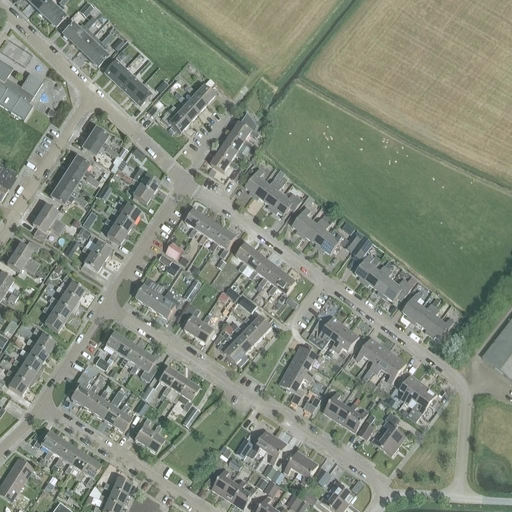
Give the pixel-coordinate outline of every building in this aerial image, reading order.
[(33,0),(29,5),(38,13),(48,2),(49,0),(33,0)] [(62,8),(67,4),(62,0),(57,5),(59,7),(57,10),(46,21),(55,29),(66,18),(60,13),(63,9),(62,8)] [(57,10),(48,2),(38,13),(46,21),(57,10)] [(85,20),(94,10),(87,4),(78,13),(85,20)] [(92,18),(88,23),(91,26),(96,21),(92,18)] [(71,44),(81,33),(85,29),(87,31),(91,26),(88,23),(83,28),(81,26),(78,30),(72,25),(62,36),(71,44)] [(81,33),(71,44),(80,53),(90,42),(94,38),(88,33),(89,33),(87,31),(85,29),(81,33)] [(110,34),(105,39),(109,43),(113,38),(112,36),(116,32),(112,29),(108,33),(110,34)] [(108,58),(102,53),(106,49),(104,47),(109,43),(105,39),(101,44),(102,46),(99,50),(88,61),(97,69),(108,58)] [(119,50),(124,45),(120,41),(115,46),(119,50)] [(80,53),(88,61),(99,50),(102,46),(101,44),(99,43),(95,47),(90,42),(80,53)] [(0,108),(23,123),(33,109),(29,106),(43,84),(29,76),(21,89),(7,80),(13,71),(0,62),(0,108)] [(116,62),(104,75),(113,84),(125,71),(116,62)] [(125,71),(113,84),(121,92),(134,79),(125,71)] [(134,79),(121,92),(130,100),(143,87),(134,79)] [(187,93),(193,98),(194,97),(206,107),(214,98),(203,88),(196,95),(187,86),(184,90),(187,93)] [(143,87),(130,100),(139,109),(152,96),(143,87)] [(197,117),(206,107),(194,97),(193,98),(188,104),(181,99),(178,102),(184,108),(186,106),(197,117)] [(188,126),(197,117),(186,106),(184,108),(179,114),(173,108),(170,111),(176,117),(177,116),(188,126)] [(55,114),(50,110),(47,115),(52,119),(55,114)] [(245,144),(246,142),(250,136),(257,140),(260,137),(252,132),(256,126),(247,114),(240,125),(239,125),(232,135),(245,144)] [(180,136),(188,126),(177,116),(176,117),(170,123),(164,117),(161,121),(168,126),(169,125),(180,136)] [(110,157),(112,153),(107,149),(108,147),(104,144),(108,138),(95,130),(89,140),(106,151),(104,153),(110,157)] [(252,147),(246,142),(245,144),(232,135),(225,146),(238,154),(239,153),(243,146),(250,151),(252,147)] [(102,155),(104,153),(106,151),(89,140),(82,150),(95,158),(98,153),(102,155)] [(245,157),(239,153),(238,154),(225,146),(218,156),(231,165),(232,163),(236,157),(243,161),(245,157)] [(118,156),(117,158),(122,161),(127,153),(122,150),(118,156)] [(137,150),(132,155),(140,162),(144,157),(137,150)] [(116,159),(117,158),(118,156),(112,153),(110,157),(115,160),(112,165),(114,166),(110,172),(114,175),(122,163),(116,159)] [(238,168),(232,163),(231,165),(218,156),(210,167),(223,176),(229,167),(236,172),(238,168)] [(88,178),(93,181),(95,178),(86,172),(89,167),(77,158),(70,169),(83,177),(87,180),(88,178)] [(0,203),(0,204),(6,194),(6,193),(17,176),(0,165),(0,203)] [(76,187),(83,177),(70,169),(64,179),(76,187)] [(139,187),(153,196),(160,185),(147,177),(147,176),(140,170),(137,174),(133,181),(140,186),(139,187)] [(236,185),(244,174),(238,170),(231,181),(236,185)] [(251,179),(254,173),(250,170),(246,175),(251,179)] [(139,187),(140,186),(133,181),(118,171),(115,175),(138,190),(132,198),(146,207),(153,196),(139,187)] [(263,175),(259,172),(245,190),(251,194),(249,196),(253,199),(264,184),(259,180),(263,175)] [(72,192),(76,187),(64,179),(57,189),(74,199),(73,202),(78,205),(81,201),(76,198),(77,196),(72,192)] [(287,182),(283,179),(278,186),(264,204),(269,208),(268,210),(272,213),(284,197),(279,193),(287,182)] [(253,199),(258,202),(259,200),(264,204),(278,186),(274,183),(270,188),(264,184),(253,199)] [(71,205),(73,202),(74,199),(57,189),(50,199),(63,207),(67,202),(71,205)] [(88,199),(91,196),(83,191),(81,195),(88,199)] [(283,218),(289,210),(294,213),(301,203),(293,197),(290,201),(284,197),(272,213),(276,216),(278,214),(283,218)] [(120,217),(133,226),(140,215),(127,206),(128,205),(120,200),(118,204),(125,209),(121,215),(120,217)] [(39,217),(62,232),(65,227),(54,220),(58,215),(45,207),(39,217)] [(120,217),(121,215),(109,208),(105,213),(110,216),(111,215),(118,219),(114,226),(113,227),(127,236),(133,226),(120,217)] [(299,219),(295,226),(292,229),(298,233),(296,235),(300,238),(311,223),(306,219),(310,213),(306,210),(299,219)] [(204,219),(193,212),(185,225),(193,230),(189,237),(193,240),(197,233),(196,232),(204,219)] [(300,238),(305,241),(306,239),(311,243),(325,225),(330,218),(326,215),(317,227),(311,223),(300,238)] [(333,217),(332,216),(325,225),(311,243),(316,247),(315,249),(319,252),(330,237),(325,233),(333,222),(333,217)] [(59,237),(62,232),(39,217),(32,227),(37,230),(33,237),(35,238),(38,240),(40,241),(44,243),(44,242),(48,237),(45,235),(48,230),(59,237)] [(206,239),(215,226),(204,219),(196,232),(197,233),(203,237),(199,244),(203,246),(208,240),(206,239)] [(76,230),(80,224),(75,221),(71,227),(76,230)] [(113,227),(114,226),(107,221),(104,225),(112,230),(106,238),(120,247),(127,236),(113,227)] [(218,246),(216,245),(225,232),(215,226),(206,239),(208,240),(214,244),(209,251),(214,253),(218,246)] [(82,230),(78,236),(86,241),(90,235),(82,230)] [(224,251),(220,257),(224,260),(229,253),(227,252),(236,239),(225,232),(216,245),(218,246),(224,251)] [(344,250),(350,254),(363,238),(357,233),(354,237),(349,243),(344,239),(335,232),(331,238),(330,237),(319,252),(323,255),(325,253),(330,257),(339,245),(345,249),(344,250)] [(91,255),(104,263),(111,253),(98,244),(99,243),(91,238),(88,242),(96,247),(91,253),(91,255)] [(364,240),(352,256),(360,262),(361,260),(365,263),(355,276),(360,280),(359,282),(363,285),(374,270),(381,262),(377,259),(373,261),(369,258),(368,259),(364,256),(372,246),(364,240)] [(73,242),(68,251),(73,254),(79,246),(73,242)] [(13,256),(36,271),(39,266),(29,260),(32,254),(35,256),(39,250),(40,250),(38,248),(35,247),(33,246),(32,245),(28,244),(25,249),(20,246),(13,256)] [(246,267),(256,254),(245,246),(236,259),(244,265),(238,272),(242,275),(247,268),(246,267)] [(171,247),(165,255),(177,263),(183,255),(171,247)] [(91,255),(91,253),(84,249),(82,252),(89,257),(85,263),(83,266),(97,275),(104,263),(91,255)] [(256,274),(266,262),(256,254),(246,267),(247,268),(254,272),(248,279),(252,282),(257,275),(256,274)] [(33,276),(36,271),(13,256),(7,266),(19,274),(22,269),(33,276)] [(169,269),(173,263),(162,256),(158,262),(169,269)] [(186,268),(189,262),(182,258),(179,263),(186,268)] [(221,272),(226,264),(221,261),(216,268),(221,272)] [(266,282),(276,269),(266,262),(256,274),(257,275),(264,280),(258,287),(262,290),(267,283),(266,282)] [(174,276),(179,268),(174,264),(169,272),(174,276)] [(58,276),(61,271),(56,267),(53,273),(58,276)] [(276,290),(286,277),(276,269),(266,282),(267,283),(273,288),(268,295),(272,298),(277,291),(276,290)] [(388,272),(384,269),(379,274),(374,270),(363,285),(367,288),(369,286),(374,290),(388,272)] [(374,290),(379,294),(377,296),(382,299),(393,284),(387,280),(392,275),(388,272),(374,290)] [(11,295),(14,290),(10,288),(12,284),(13,282),(1,274),(0,275),(0,288),(7,292),(11,295)] [(276,290),(277,291),(284,295),(278,302),(282,305),(287,298),(286,297),(296,285),(286,277),(276,290)] [(16,278),(13,282),(12,284),(23,290),(27,285),(16,278)] [(64,295),(78,304),(85,293),(72,285),(73,283),(65,278),(62,282),(70,287),(65,293),(64,295)] [(154,296),(153,294),(157,286),(151,282),(147,280),(142,288),(143,289),(135,301),(146,308),(154,296)] [(193,297),(201,286),(195,282),(187,293),(193,297)] [(387,300),(393,304),(397,299),(402,303),(413,288),(408,284),(406,286),(402,283),(398,288),(393,284),(382,299),(386,302),(387,300)] [(165,302),(163,301),(157,296),(162,289),(157,286),(153,294),(154,296),(146,308),(157,315),(165,302)] [(175,290),(172,287),(163,301),(165,302),(157,315),(167,322),(175,309),(169,304),(174,297),(171,296),(175,290)] [(64,295),(65,293),(58,288),(55,292),(63,297),(59,304),(58,305),(71,314),(75,317),(76,315),(77,314),(78,311),(78,310),(75,308),(78,304),(64,295)] [(235,303),(240,297),(230,289),(225,295),(235,303)] [(21,295),(14,290),(11,295),(17,299),(21,295)] [(416,296),(402,315),(408,319),(406,321),(410,324),(421,309),(416,305),(423,295),(419,293),(416,296)] [(14,304),(17,299),(11,295),(8,300),(14,304)] [(58,305),(59,304),(51,299),(49,303),(56,308),(52,314),(51,315),(64,324),(64,325),(66,326),(67,325),(69,323),(70,323),(71,321),(68,319),(71,314),(58,305)] [(244,299),(239,306),(251,316),(257,309),(244,299)] [(295,311),(299,306),(289,299),(285,304),(295,311)] [(228,319),(236,306),(231,303),(223,316),(228,319)] [(184,314),(191,319),(196,311),(189,306),(184,314)] [(431,307),(427,313),(421,309),(410,324),(415,327),(416,325),(421,329),(435,310),(431,307)] [(51,315),(52,314),(44,309),(42,313),(49,318),(44,326),(57,335),(64,325),(64,324),(51,315)] [(421,329),(426,332),(425,334),(429,338),(440,323),(435,319),(439,313),(435,310),(421,329)] [(203,326),(202,325),(195,321),(200,313),(196,311),(191,319),(192,319),(184,332),(195,339),(203,326)] [(203,326),(195,339),(206,346),(214,333),(206,328),(211,320),(207,318),(202,325),(203,326)] [(251,328),(263,339),(271,330),(260,318),(253,325),(247,319),(243,323),(250,329),(251,328)] [(220,332),(225,323),(220,320),(215,328),(220,332)] [(330,341),(341,326),(333,320),(327,327),(320,321),(311,336),(308,342),(322,353),(330,341)] [(429,338),(433,341),(435,339),(440,343),(454,324),(450,321),(446,327),(440,323),(429,338)] [(511,323),(483,360),(511,383),(511,323)] [(335,353),(350,333),(341,326),(330,341),(335,345),(331,351),(335,353)] [(254,348),(263,339),(251,328),(250,329),(244,335),(238,328),(235,332),(241,338),(242,337),(254,348)] [(35,347),(48,356),(55,346),(43,337),(44,336),(35,331),(33,334),(40,339),(36,346),(35,347)] [(350,333),(335,353),(339,356),(343,350),(348,354),(359,339),(350,333)] [(115,355),(124,342),(113,335),(105,348),(113,353),(106,364),(99,359),(94,366),(105,373),(109,366),(110,366),(117,356),(115,355)] [(220,336),(214,344),(217,346),(223,340),(224,339),(220,336)] [(242,337),(241,338),(236,344),(229,337),(226,341),(230,345),(232,347),(233,346),(245,357),(254,348),(242,337)] [(11,343),(17,347),(20,342),(14,338),(11,343)] [(369,362),(380,347),(371,340),(366,347),(364,346),(362,350),(363,351),(360,355),(356,361),(359,364),(364,358),(369,362)] [(35,347),(36,346),(29,341),(26,345),(33,350),(29,356),(28,358),(42,367),(48,356),(35,347)] [(126,362),(135,348),(124,342),(115,355),(117,356),(124,360),(119,368),(122,370),(125,366),(127,363),(126,362)] [(236,366),(245,357),(233,346),(232,347),(227,353),(220,347),(217,350),(224,356),(225,355),(236,366)] [(373,374),(388,353),(380,347),(369,362),(374,366),(369,371),(373,374)] [(136,369),(145,355),(135,348),(126,362),(127,363),(125,366),(130,369),(132,368),(133,369),(129,374),(133,377),(138,369),(137,369),(136,369)] [(295,358),(311,368),(314,362),(320,366),(323,361),(312,355),(312,354),(309,352),(308,353),(300,349),(295,358)] [(28,358),(29,356),(22,351),(19,355),(27,360),(22,367),(21,368),(35,377),(39,380),(41,376),(42,373),(39,371),(42,367),(28,358)] [(330,360),(334,354),(330,351),(326,357),(330,360)] [(386,375),(397,360),(388,353),(373,374),(377,377),(381,371),(386,375)] [(137,369),(138,369),(143,372),(139,378),(148,384),(157,371),(152,368),(156,362),(145,355),(136,369),(137,369)] [(308,373),(311,368),(295,358),(290,368),(312,381),(314,377),(308,373)] [(397,360),(386,375),(391,378),(387,384),(391,387),(395,381),(398,377),(400,378),(402,374),(401,373),(406,366),(397,360)] [(21,368),(22,367),(15,362),(12,366),(20,370),(16,377),(15,378),(28,387),(28,388),(30,389),(31,388),(33,386),(35,385),(35,384),(32,382),(35,377),(21,368)] [(310,384),(312,381),(290,368),(284,377),(301,387),(304,381),(310,384)] [(158,383),(167,389),(159,400),(163,403),(170,391),(169,390),(178,377),(167,370),(158,383)] [(369,371),(362,381),(366,384),(373,374),(369,371)] [(15,378),(16,377),(8,372),(6,376),(13,381),(8,389),(21,398),(28,388),(28,387),(15,378)] [(112,372),(109,377),(115,381),(118,376),(112,372)] [(88,394),(92,388),(87,385),(91,380),(82,375),(71,392),(75,394),(70,401),(81,408),(90,395),(88,394)] [(177,395),(172,403),(176,406),(178,403),(181,398),(180,397),(188,384),(178,377),(169,390),(170,391),(177,395)] [(298,392),(301,387),(284,377),(279,387),(287,391),(286,393),(290,395),(290,393),(295,396),(302,400),(304,395),(298,392)] [(404,405),(419,384),(410,377),(399,392),(404,396),(400,402),(404,405)] [(182,410),(186,412),(191,404),(199,391),(188,384),(180,397),(181,398),(178,403),(184,407),(182,410)] [(373,393),(376,388),(369,384),(366,388),(373,393)] [(417,405),(428,390),(419,384),(404,405),(407,407),(412,401),(417,405)] [(92,388),(88,394),(90,395),(81,408),(91,415),(100,401),(98,400),(92,396),(97,389),(93,386),(92,388)] [(148,405),(156,393),(149,388),(141,400),(148,405)] [(417,405),(407,419),(416,425),(421,417),(421,418),(426,412),(429,407),(432,410),(437,403),(434,401),(437,397),(428,390),(417,405)] [(385,402),(390,396),(385,392),(380,398),(385,402)] [(103,393),(98,400),(100,401),(91,415),(102,421),(110,408),(109,407),(102,403),(107,396),(103,393)] [(119,414),(115,411),(124,397),(118,393),(109,407),(110,408),(102,421),(112,428),(121,415),(119,414)] [(333,422),(343,407),(337,403),(340,397),(336,394),(330,403),(323,415),(333,422)] [(295,396),(292,403),(298,407),(302,400),(295,396)] [(315,399),(311,406),(316,409),(320,402),(315,399)] [(141,418),(148,407),(142,403),(134,413),(141,418)] [(371,414),(376,406),(372,403),(367,411),(371,414)] [(354,414),(358,408),(353,406),(350,411),(343,407),(333,422),(344,429),(354,414)] [(130,410),(124,407),(119,414),(121,415),(112,428),(123,435),(131,422),(125,418),(130,410)] [(188,430),(200,413),(194,409),(182,426),(188,430)] [(354,414),(344,429),(355,436),(368,415),(364,413),(360,418),(354,414)] [(384,438),(398,449),(406,439),(393,429),(399,421),(391,414),(385,423),(386,424),(383,427),(389,432),(384,438)] [(154,436),(152,435),(146,431),(151,423),(147,420),(141,428),(142,429),(134,442),(145,449),(154,436)] [(366,443),(374,430),(365,425),(358,437),(366,443)] [(154,436),(145,449),(156,456),(164,443),(156,437),(161,430),(157,427),(152,435),(154,436)] [(266,454),(276,440),(265,433),(256,447),(255,446),(253,446),(253,447),(245,441),(235,455),(244,461),(246,458),(252,461),(253,461),(260,450),(266,454)] [(51,454),(59,441),(49,434),(44,441),(39,438),(33,448),(38,451),(40,447),(49,453),(44,460),(47,463),(52,455),(51,454)] [(391,459),(398,449),(384,438),(380,444),(374,440),(371,444),(391,459)] [(276,440),(266,454),(273,459),(269,464),(273,467),(286,447),(276,440)] [(51,454),(52,455),(59,459),(54,467),(51,471),(55,474),(58,469),(63,462),(61,461),(70,448),(59,441),(51,454)] [(80,455),(70,448),(61,461),(63,462),(69,466),(64,474),(68,476),(73,469),(72,468),(80,455)] [(227,461),(231,456),(231,454),(226,451),(222,457),(227,461)] [(298,475),(307,460),(297,453),(283,474),(288,477),(291,471),(298,475)] [(80,473),(75,480),(79,483),(84,476),(82,475),(91,462),(80,455),(72,468),(73,469),(80,473)] [(238,473),(242,467),(232,460),(228,466),(238,473)] [(307,460),(298,475),(304,479),(301,485),(305,488),(318,467),(307,460)] [(10,473),(26,483),(33,471),(18,461),(10,473)] [(90,480),(85,487),(89,490),(94,482),(93,481),(101,468),(91,462),(82,475),(84,476),(90,480)] [(271,481),(277,472),(269,467),(263,477),(271,481)] [(98,483),(103,486),(111,475),(105,471),(98,483)] [(222,499),(232,484),(225,480),(229,474),(225,471),(211,492),(222,499)] [(279,487),(285,477),(277,472),(271,482),(279,487)] [(321,472),(313,482),(323,489),(331,479),(321,472)] [(19,494),(26,483),(10,473),(3,484),(19,494)] [(261,479),(255,488),(262,492),(268,484),(267,484),(268,482),(264,480),(264,481),(261,479)] [(127,498),(132,486),(117,480),(113,489),(105,485),(103,490),(111,493),(112,492),(127,498)] [(242,491),(246,485),(242,483),(238,488),(232,484),(222,499),(232,506),(242,491)] [(273,500),(280,490),(270,483),(264,494),(273,500)] [(333,498),(347,508),(355,498),(336,483),(332,487),(338,491),(333,498)] [(0,497),(11,505),(19,494),(3,484),(0,488),(0,497)] [(44,491),(49,494),(52,489),(47,486),(44,491)] [(69,499),(73,493),(67,489),(63,495),(69,499)] [(242,491),(232,506),(242,511),(243,511),(256,492),(252,489),(249,495),(242,491)] [(112,492),(111,493),(108,500),(100,497),(98,501),(106,505),(107,503),(122,510),(127,498),(112,492)] [(313,508),(318,501),(307,493),(302,500),(313,508)] [(293,511),(295,511),(302,503),(293,497),(286,507),(293,511)] [(331,511),(344,511),(347,508),(333,498),(329,504),(323,500),(320,504),(331,511)] [(272,511),(273,511),(267,507),(270,502),(266,499),(257,511),(272,511)] [(103,511),(95,508),(93,511),(120,511),(122,510),(107,503),(106,505),(103,511)] [(304,511),(308,507),(302,503),(296,511),(304,511)]
